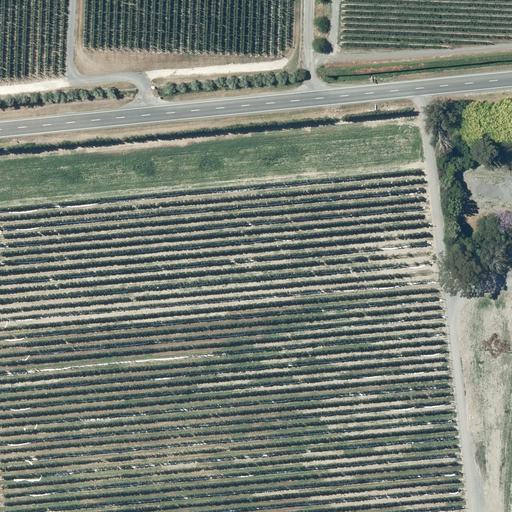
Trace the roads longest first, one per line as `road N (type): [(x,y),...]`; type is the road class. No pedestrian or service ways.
road 1 (tertiary): [(511,74),(0,127)]
road 2 (unknown): [(0,315),(368,281)]
road 3 (unknown): [(435,275),(464,511)]
road 4 (unknown): [(413,84),(435,275)]
road 5 (unknown): [(140,113),(127,75),(78,78),(63,67),(63,0)]
